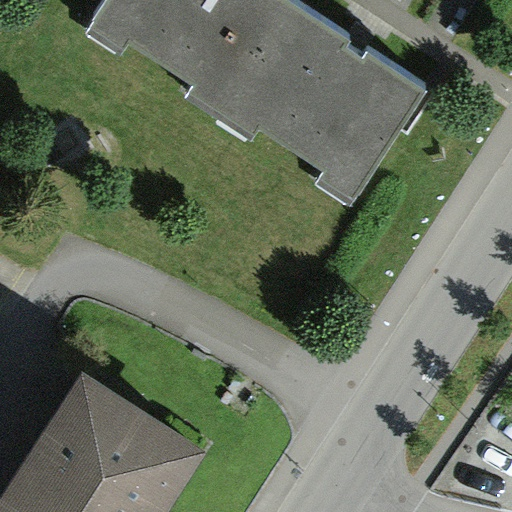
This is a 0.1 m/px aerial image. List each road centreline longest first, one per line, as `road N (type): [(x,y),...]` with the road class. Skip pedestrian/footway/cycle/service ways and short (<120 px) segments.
road 1 (residential): [(367,439),(137,284),(87,277),(42,297),(0,381)]
road 2 (tertiary): [(511,211),(367,439)]
